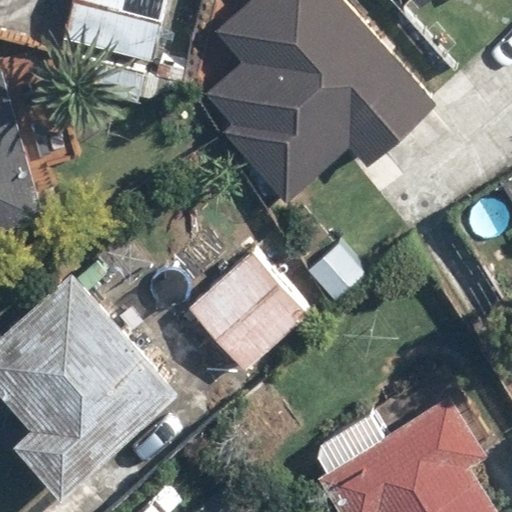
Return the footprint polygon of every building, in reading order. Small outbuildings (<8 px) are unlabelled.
[(169,0),(67,0),(59,44),(157,63),(169,0)] [(434,95),(348,0),(241,0),(220,20),(245,48),(199,89),(293,193),(350,141),(365,158),(434,95)] [(45,44),(5,56),(0,57),(0,231),(50,217),(39,177),(79,165),(45,44)] [(511,163),(497,173),(511,197),(511,163)] [(370,267),(341,236),(306,268),(335,300),(370,267)] [(310,311),(254,246),(186,304),(243,369),(310,311)] [(81,475),(178,386),(70,268),(0,332),(0,376),(36,416),(12,438),(62,492),(39,511),(107,511),(111,509),(81,475)] [(307,445),(346,511),(502,511),(469,456),(491,442),(457,385),(388,427),(375,404),(307,445)] [(241,511),(230,493),(199,511),(241,511)]
